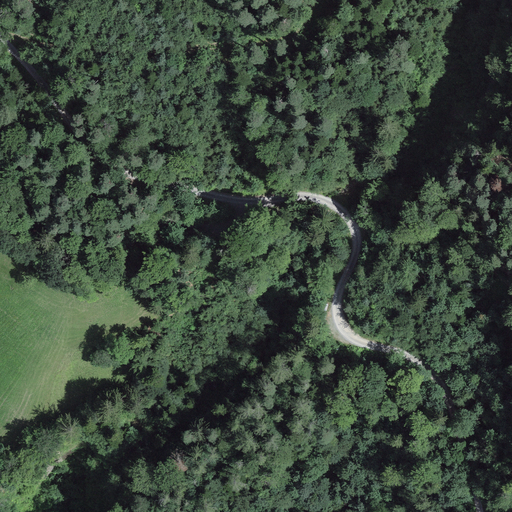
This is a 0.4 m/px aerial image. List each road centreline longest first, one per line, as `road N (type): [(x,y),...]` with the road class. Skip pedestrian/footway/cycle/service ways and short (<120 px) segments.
road 1 (track): [(481,511),(437,376),(338,330),(334,305),(356,231)]
road 2 (track): [(259,202),(103,163),(0,35)]
road 3 (track): [(0,35),(63,48),(176,53),(266,50),(294,41)]
road 4 (track): [(0,198),(101,237),(158,219),(227,228),(259,202)]
